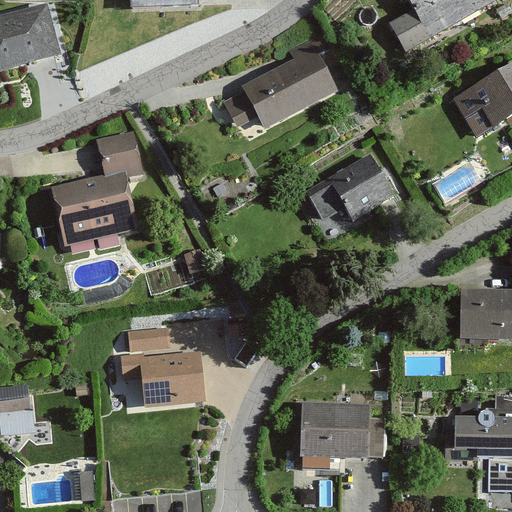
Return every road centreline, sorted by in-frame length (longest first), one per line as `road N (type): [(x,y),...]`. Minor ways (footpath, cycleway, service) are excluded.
road 1 (residential): [(236,511),(233,451),(251,400),(293,346),(511,209)]
road 2 (residential): [(291,0),(250,34),(65,126),(0,145)]
